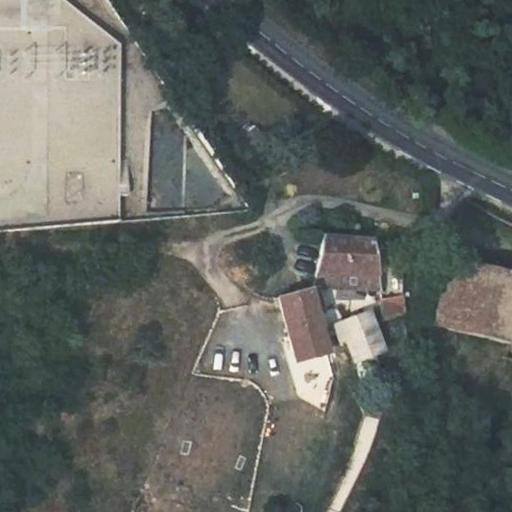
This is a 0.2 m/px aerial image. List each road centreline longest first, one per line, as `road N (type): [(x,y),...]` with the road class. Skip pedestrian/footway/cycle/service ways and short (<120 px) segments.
road 1 (track): [(0,248),(246,226),(321,200),(418,223),(442,218),(463,168)]
road 2 (primary): [(225,0),(313,77),(511,190)]
